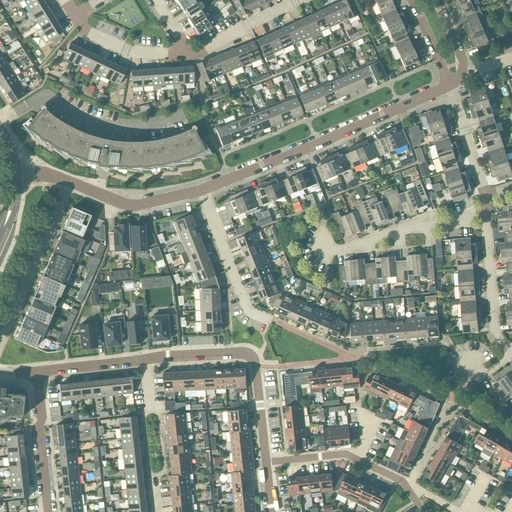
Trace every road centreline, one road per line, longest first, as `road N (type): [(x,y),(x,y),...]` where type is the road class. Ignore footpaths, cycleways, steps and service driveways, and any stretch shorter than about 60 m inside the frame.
road 1 (residential): [(208,185),(448,85)]
road 2 (residential): [(266,462),(248,354),(144,358)]
road 3 (residential): [(0,342),(69,183)]
road 4 (residential): [(322,249),(486,212)]
road 5 (residential): [(270,320),(245,308),(208,185)]
road 6 (unknown): [(86,190),(32,335)]
road 7 (residential): [(69,183),(129,208),(208,185)]
road 8 (residential): [(511,352),(493,326),(486,212)]
road 9 (residential): [(38,372),(49,511)]
road 10 (residential): [(301,0),(183,55)]
